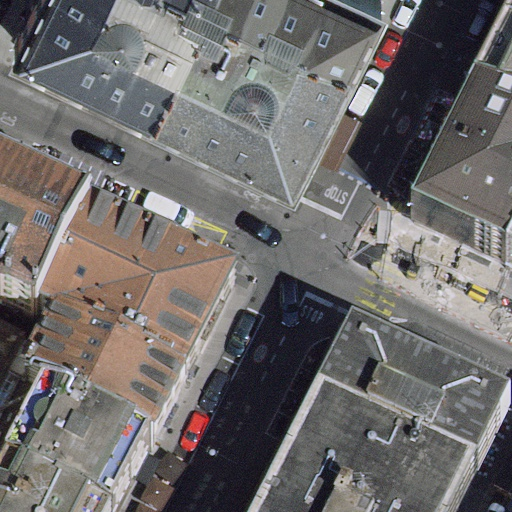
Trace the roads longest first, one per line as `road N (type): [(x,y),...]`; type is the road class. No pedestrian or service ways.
road 1 (residential): [(0,100),(324,260)]
road 2 (residential): [(324,260),(458,0)]
road 3 (residential): [(195,511),(324,260)]
road 4 (residential): [(324,260),(511,348)]
